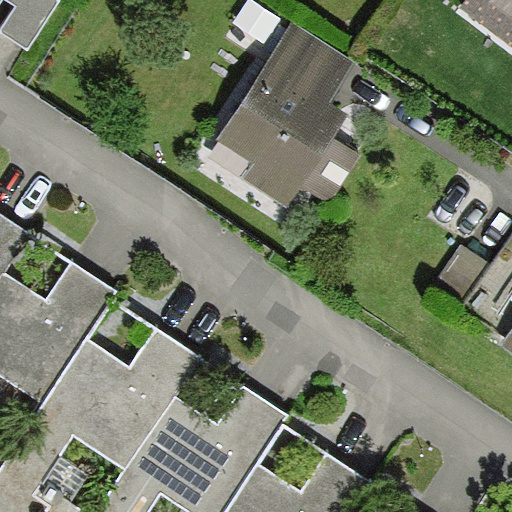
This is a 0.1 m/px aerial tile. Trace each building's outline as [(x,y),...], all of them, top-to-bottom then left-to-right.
[(0,0),(0,29),(2,31),(31,49),(61,0),(0,0)] [(511,0),(466,0),(464,4),(511,42),(511,0)] [(359,64),(298,22),(222,136),(256,159),(243,180),(287,209),(303,186),(331,205),(365,155),(341,139),(357,114),(335,100),(359,64)] [(0,282),(8,270),(34,232),(0,209),(0,282)] [(477,251),(463,242),(436,283),(466,303),(493,262),(477,251)] [(91,333),(122,287),(78,258),(51,298),(8,270),(0,282),(0,470),(15,449),(0,438),(0,367),(48,399),(91,333)] [(175,393),(202,353),(158,324),(134,361),(91,333),(48,399),(15,449),(0,470),(0,511),(96,511),(98,510),(47,476),(79,427),(131,461),(175,393)] [(511,331),(502,346),(511,351),(511,331)] [(227,511),(262,460),(294,412),(249,382),(221,424),(175,393),(131,461),(98,510),(96,511),(151,511),(167,489),(201,511),(227,511)] [(425,511),(421,509),(419,511),(356,511),(376,481),(329,450),(305,488),(262,460),(227,511),(425,511)]
